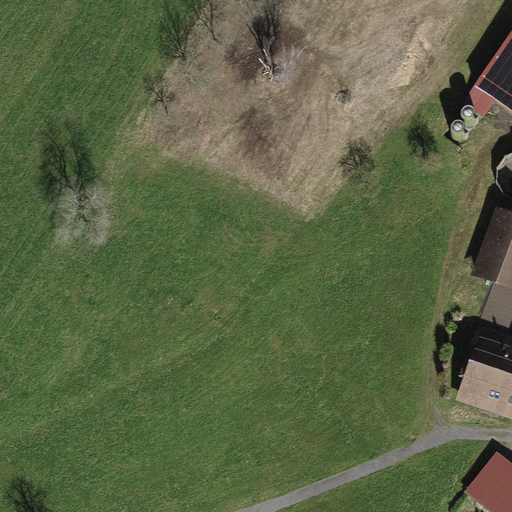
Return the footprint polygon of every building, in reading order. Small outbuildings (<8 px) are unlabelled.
[(511,44),(477,92),(511,117),(511,44)] [(511,189),(511,186),(511,161),(506,160),(499,186),(511,189)] [(511,219),(501,216),(476,280),(511,294),(511,219)] [(511,344),(489,336),(464,405),(511,422),(511,344)] [(511,460),(508,458),(488,492),(511,506),(511,460)]
